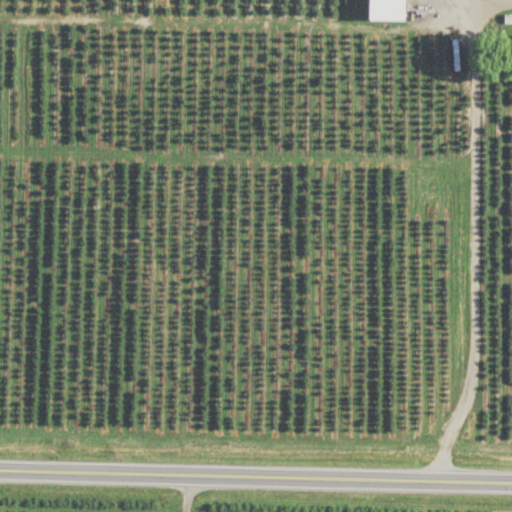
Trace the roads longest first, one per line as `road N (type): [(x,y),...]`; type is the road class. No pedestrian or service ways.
road 1 (tertiary): [(0,471),(511,482)]
road 2 (track): [(437,481),(442,445),(471,379),(474,319),(473,36),(471,13),(458,0)]
